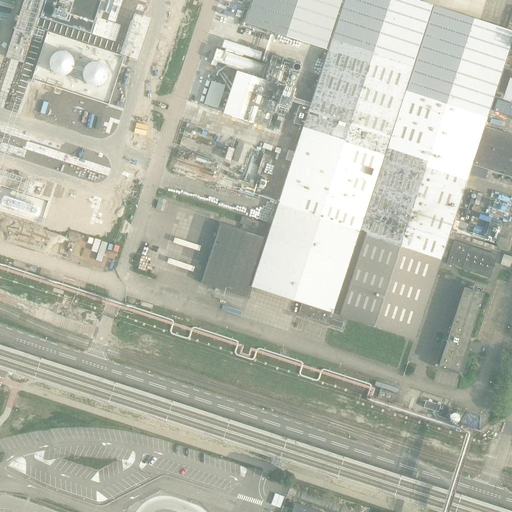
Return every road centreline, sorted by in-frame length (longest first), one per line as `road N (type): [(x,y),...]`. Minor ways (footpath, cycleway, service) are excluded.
road 1 (secondary): [(10,337),(486,492)]
road 2 (unknown): [(414,384),(449,277),(461,272),(482,280)]
